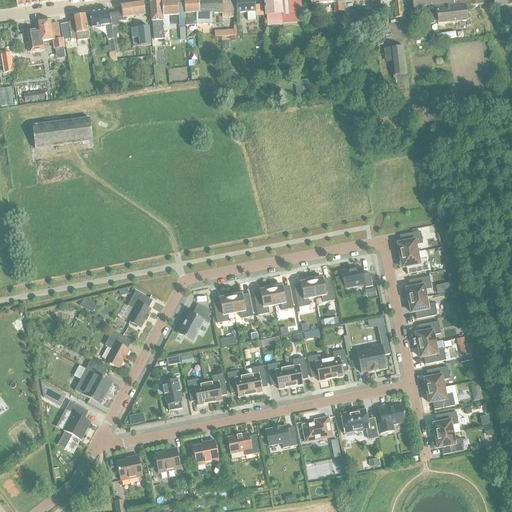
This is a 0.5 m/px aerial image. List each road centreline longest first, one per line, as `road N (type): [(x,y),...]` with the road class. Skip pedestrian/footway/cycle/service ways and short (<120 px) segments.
road 1 (residential): [(100,442),(184,279),(383,246),(409,383)]
road 2 (residential): [(100,442),(409,383)]
road 3 (tertiary): [(0,18),(128,0)]
